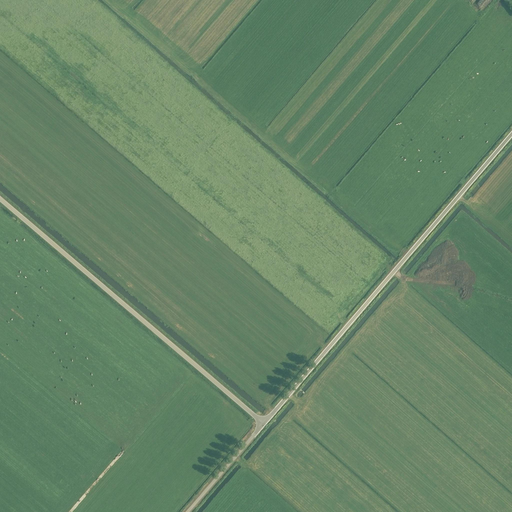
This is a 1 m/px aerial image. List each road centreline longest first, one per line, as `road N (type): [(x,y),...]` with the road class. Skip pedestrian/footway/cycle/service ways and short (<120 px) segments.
road 1 (unclassified): [(264,423),(511,132)]
road 2 (unclassified): [(264,423),(0,198)]
